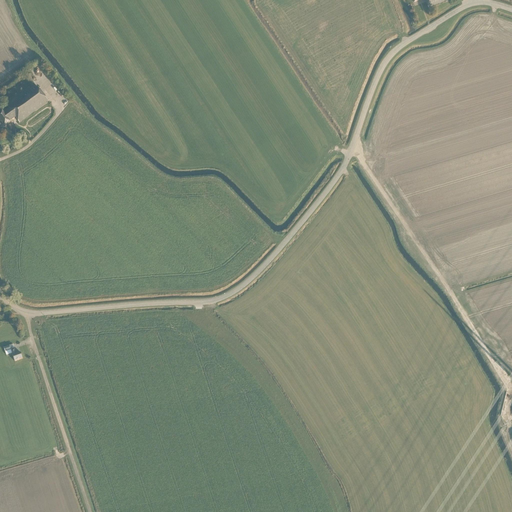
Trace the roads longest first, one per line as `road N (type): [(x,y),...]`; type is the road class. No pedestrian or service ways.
road 1 (tertiary): [(24,313),(230,294),(309,213),(349,153)]
road 2 (tertiary): [(511,9),(462,7),(398,48),(378,73),(349,153)]
road 3 (track): [(29,314),(88,511)]
